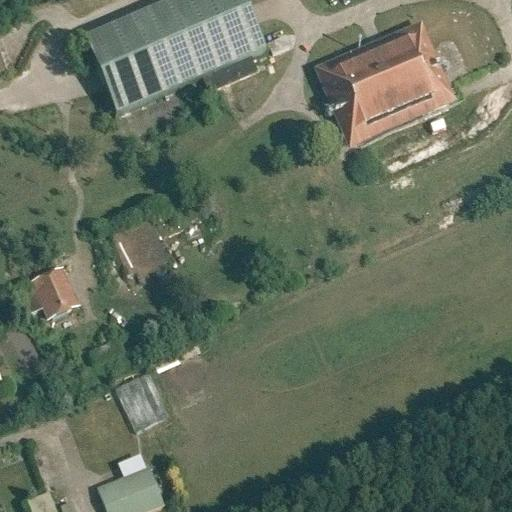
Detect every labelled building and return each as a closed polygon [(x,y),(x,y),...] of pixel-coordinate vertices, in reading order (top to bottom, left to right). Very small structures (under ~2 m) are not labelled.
[(241,0),(184,0),(83,44),(116,119),(265,54),(241,0)] [(349,148),(449,105),(419,35),(318,78),(349,148)] [(280,38),(265,65),(285,76),(300,49),(280,38)] [(484,187),(507,177),(501,164),(479,174),(484,187)] [(59,274),(26,289),(15,294),(26,319),(44,311),(49,323),(75,311),(59,274)] [(201,340),(157,355),(162,370),(206,356),(201,340)] [(168,420),(148,377),(114,393),(135,436),(168,420)] [(148,472),(96,493),(103,511),(156,511),(163,510),(148,472)] [(41,496),(43,511),(60,511),(58,493),(41,496)]
